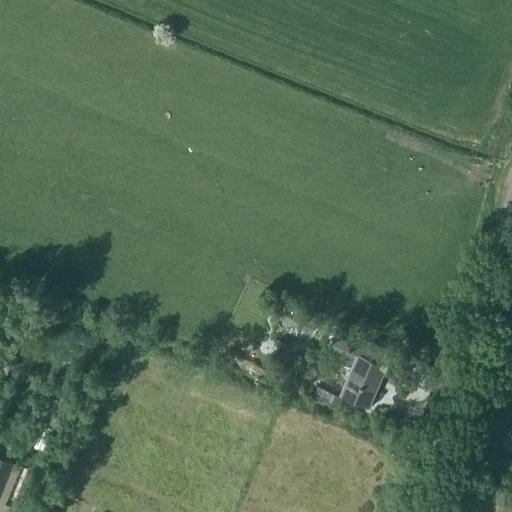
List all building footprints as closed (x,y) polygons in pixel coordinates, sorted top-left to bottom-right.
[(312,334),(319,319),(288,305),(281,319),(312,334)] [(331,341),(357,352),(364,337),(338,326),(331,341)] [(367,405),(385,364),(357,352),(339,393),(367,405)] [(40,445),(49,449),(58,427),(49,423),(40,445)] [(0,498),(15,462),(0,455),(0,498)]
